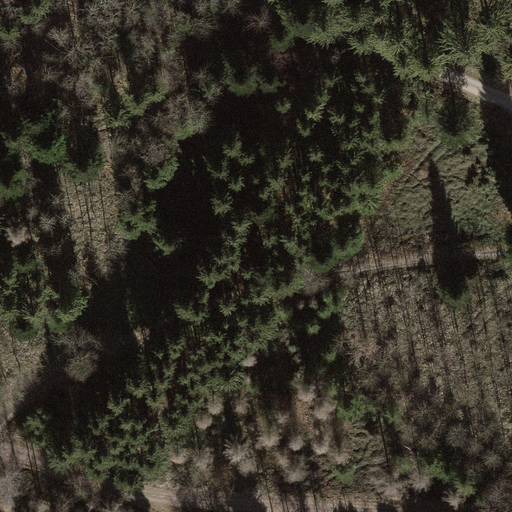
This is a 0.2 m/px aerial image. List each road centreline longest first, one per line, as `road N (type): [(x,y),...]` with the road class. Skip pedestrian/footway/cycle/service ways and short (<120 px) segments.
road 1 (track): [(0,451),(164,496),(390,511)]
road 2 (track): [(272,0),(511,99)]
